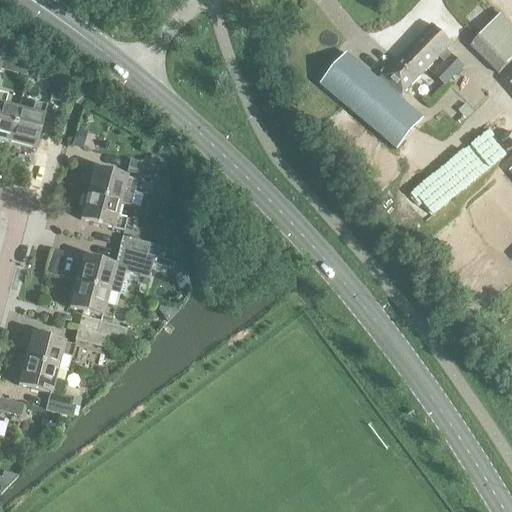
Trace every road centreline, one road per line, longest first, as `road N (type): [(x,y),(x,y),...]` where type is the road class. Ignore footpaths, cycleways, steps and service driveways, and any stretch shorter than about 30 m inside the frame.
road 1 (secondary): [(505,511),(417,373),(300,231),(129,74)]
road 2 (secondary): [(129,74),(29,0)]
